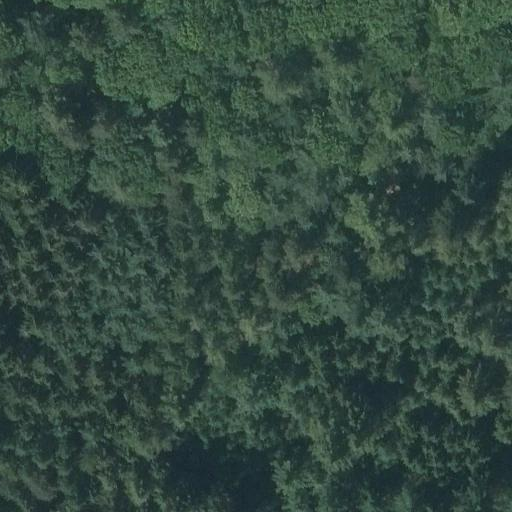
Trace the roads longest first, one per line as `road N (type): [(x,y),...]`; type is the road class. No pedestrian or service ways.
road 1 (track): [(511,62),(69,511)]
road 2 (track): [(0,94),(149,162)]
